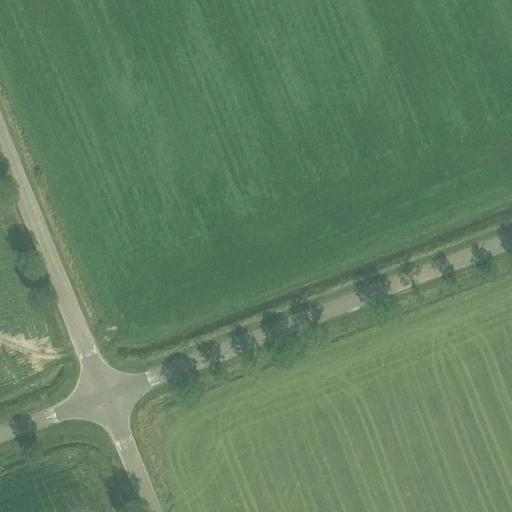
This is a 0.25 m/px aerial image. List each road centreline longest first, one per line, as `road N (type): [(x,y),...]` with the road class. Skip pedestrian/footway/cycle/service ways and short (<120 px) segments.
road 1 (unclassified): [(108,409),(511,254)]
road 2 (unclassified): [(108,409),(0,141)]
